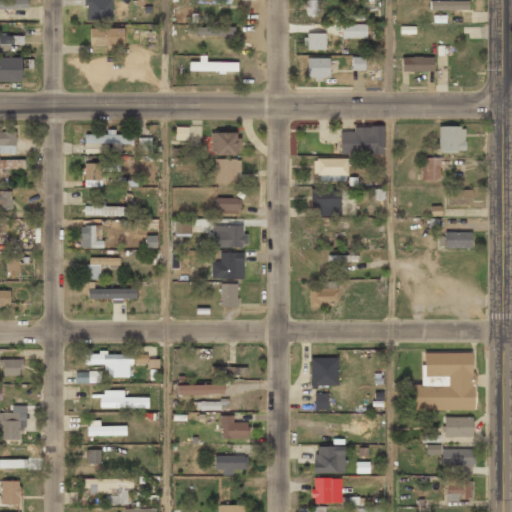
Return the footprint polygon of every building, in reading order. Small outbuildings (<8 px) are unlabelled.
[(0,0),(0,9),(27,9),(26,0),(0,0)] [(111,0),(85,0),(86,21),(112,20),(111,0)] [(317,1),(305,1),(305,15),(316,15),(317,1)] [(429,1),(429,11),(468,10),(467,1),(429,1)] [(234,37),(234,25),(198,24),(198,22),(187,22),(186,35),(234,37)] [(366,24),(342,24),(341,38),(366,39),(366,24)] [(89,29),(90,46),(123,45),(123,28),(89,29)] [(325,50),(325,33),(305,33),(305,50),(325,50)] [(0,44),(22,45),(23,36),(0,35),(0,44)] [(205,62),(205,56),(198,56),(198,62),(189,62),(189,71),(237,72),(237,62),(205,62)] [(21,58),(0,57),(0,81),(20,82),(21,58)] [(364,71),(365,58),(352,57),(351,70),(364,71)] [(401,58),(401,72),(432,71),(432,57),(401,58)] [(329,58),(306,58),(306,78),(329,78),(329,58)] [(339,132),(340,155),(384,154),(384,126),(352,127),(352,131),(339,132)] [(438,127),(437,152),(464,152),(464,127),(438,127)] [(84,135),(84,150),(120,149),(120,144),(132,144),(132,135),(115,135),(115,130),(107,130),(107,134),(84,135)] [(15,132),(0,131),(0,153),(15,154),(15,132)] [(238,155),(238,132),(210,133),(210,155),(238,155)] [(150,138),(138,138),(138,151),(151,151),(150,138)] [(347,158),(314,159),(314,181),(347,181),(347,158)] [(440,158),(420,158),(420,180),(440,180),(440,158)] [(24,160),(0,159),(0,168),(24,169),(24,160)] [(214,183),(239,183),(239,159),(214,160),(214,183)] [(102,187),(102,164),(83,164),(82,187),(102,187)] [(340,216),(340,189),(310,189),(310,207),(319,207),(319,216),(340,216)] [(471,190),(446,189),(446,204),(471,205),(471,190)] [(0,192),(0,208),(11,209),(11,193),(0,192)] [(216,213),(240,213),(240,198),(216,198),(216,213)] [(104,206),(104,199),(92,199),(91,206),(84,206),(83,215),(126,216),(126,207),(104,206)] [(174,233),(189,234),(190,222),(175,221),(174,233)] [(101,248),(102,226),(80,225),(79,248),(101,248)] [(241,226),(212,225),(212,247),(247,247),(247,234),(241,234),(241,226)] [(470,248),(470,233),(443,232),(443,248),(470,248)] [(211,279),(243,279),(243,253),(219,252),(219,261),(211,261),(211,279)] [(86,279),(99,280),(99,265),(119,265),(119,258),(87,257),(86,279)] [(6,272),(18,271),(18,258),(6,258),(6,272)] [(308,305),(336,305),(336,282),(318,282),(318,287),(309,286),(308,305)] [(237,307),(237,284),(220,283),(219,306),(237,307)] [(136,288),(87,289),(87,299),(113,299),(113,300),(136,300),(136,288)] [(9,290),(0,289),(0,305),(9,306),(9,290)] [(84,353),(84,364),(106,365),(105,377),(128,378),(128,365),(132,365),(132,354),(84,353)] [(422,353),(421,385),(411,384),(410,410),(471,411),(472,354),(422,353)] [(337,357),(309,358),(309,386),(337,386),(337,357)] [(21,360),(0,359),(0,366),(3,367),(3,376),(21,376),(21,360)] [(246,375),(246,366),(212,367),(212,376),(246,375)] [(74,372),(75,384),(100,383),(100,371),(74,372)] [(177,385),(177,395),(223,394),(223,384),(177,385)] [(147,398),(123,397),(123,391),(100,390),(100,408),(147,408),(147,398)] [(327,393),(313,394),(314,410),(327,410),(327,393)] [(248,438),(248,422),(232,422),(232,415),(220,416),(220,439),(248,438)] [(443,417),(444,437),(472,437),(471,417),(443,417)] [(125,426),(99,426),(99,420),(87,420),(87,436),(125,436),(125,426)] [(426,445),(426,454),(439,454),(439,445),(426,445)] [(314,447),(314,473),(344,473),(343,446),(314,447)] [(99,464),(100,449),(86,449),(85,464),(99,464)] [(472,449),(440,449),(440,466),(473,466),(472,449)] [(222,475),(233,475),(233,469),(247,469),(246,455),(213,456),(214,469),(222,469),(222,475)] [(83,479),(83,488),(86,488),(86,494),(105,494),(105,504),(127,504),(127,490),(133,490),(133,478),(83,479)] [(340,478),(312,478),(312,503),(341,503),(340,478)] [(471,480),(445,479),(445,500),(470,500),(471,480)] [(1,504),(19,504),(19,481),(1,481),(1,504)]
